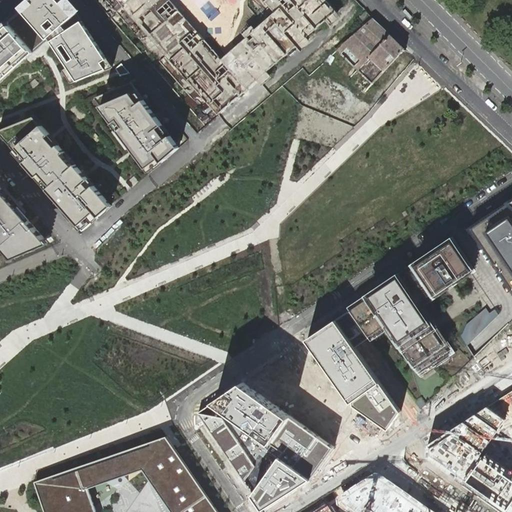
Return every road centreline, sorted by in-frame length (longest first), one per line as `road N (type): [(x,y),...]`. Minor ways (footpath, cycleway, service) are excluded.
road 1 (residential): [(511,178),(193,393),(181,425)]
road 2 (residential): [(288,511),(511,373)]
road 3 (unclassified): [(373,0),(511,135)]
road 4 (residential): [(83,0),(198,141)]
road 5 (unclassified): [(421,0),(511,90)]
road 6 (residential): [(0,159),(81,250)]
